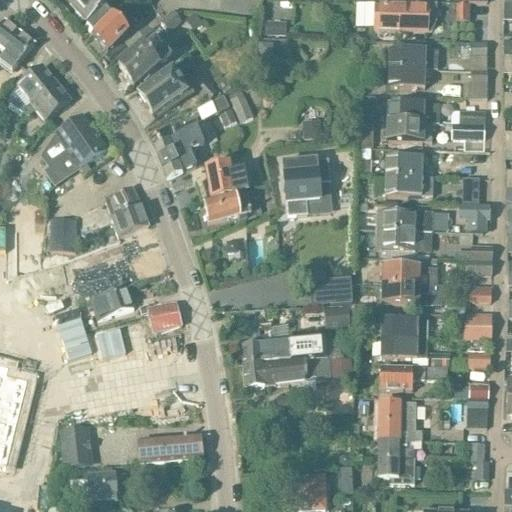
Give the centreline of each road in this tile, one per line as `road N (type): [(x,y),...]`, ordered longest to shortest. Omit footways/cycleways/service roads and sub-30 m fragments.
road 1 (residential): [(495,459),(496,0)]
road 2 (residential): [(209,363),(154,195),(103,97),(22,0)]
road 3 (residential): [(209,363),(54,392),(26,488),(7,503)]
road 4 (residential): [(227,511),(209,363)]
